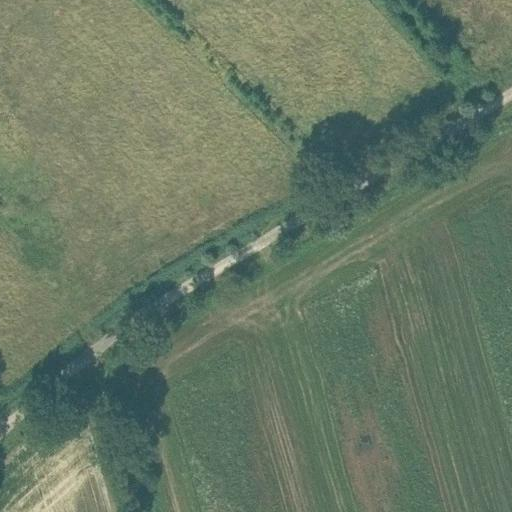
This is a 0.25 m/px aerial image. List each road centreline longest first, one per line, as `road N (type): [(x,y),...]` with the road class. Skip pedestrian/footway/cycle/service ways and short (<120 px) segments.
road 1 (unclassified): [(0,431),(132,320),(511,94)]
road 2 (track): [(139,511),(91,352)]
